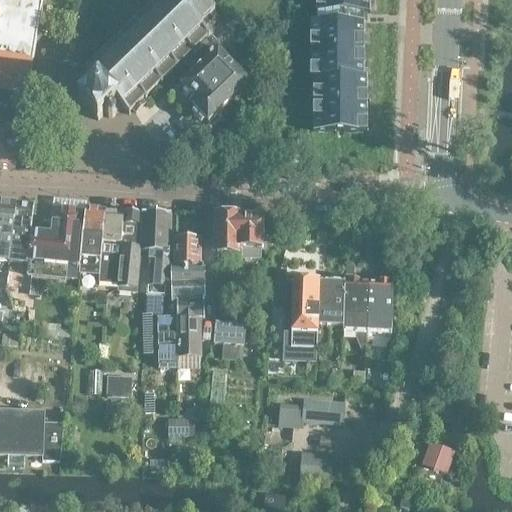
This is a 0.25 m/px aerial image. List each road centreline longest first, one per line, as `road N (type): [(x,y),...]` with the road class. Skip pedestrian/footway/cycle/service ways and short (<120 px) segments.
road 1 (residential): [(0,185),(454,199)]
road 2 (unclassified): [(454,199),(442,153),(450,0)]
